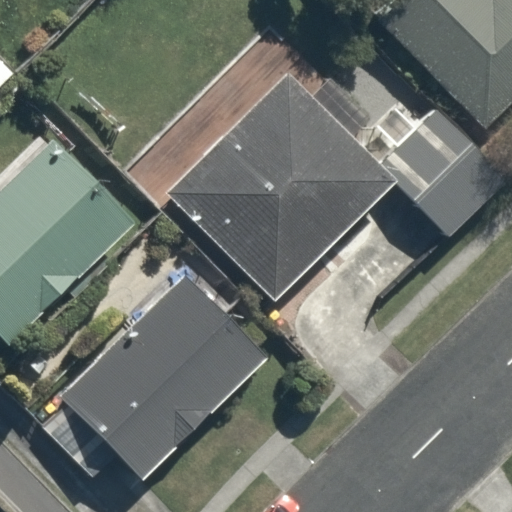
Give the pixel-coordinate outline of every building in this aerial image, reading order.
[(511,0),(381,0),(367,14),(473,123),(511,85),(511,0)] [(263,297),(386,177),(369,160),(281,70),(158,190),(263,297)] [(426,105),(369,160),(386,177),(440,233),(497,177),(426,105)] [(42,133),(0,174),(0,338),(125,217),(42,133)] [(36,424),(84,473),(108,449),(132,474),(256,353),(174,270),(51,392),(60,401),(36,424)]
